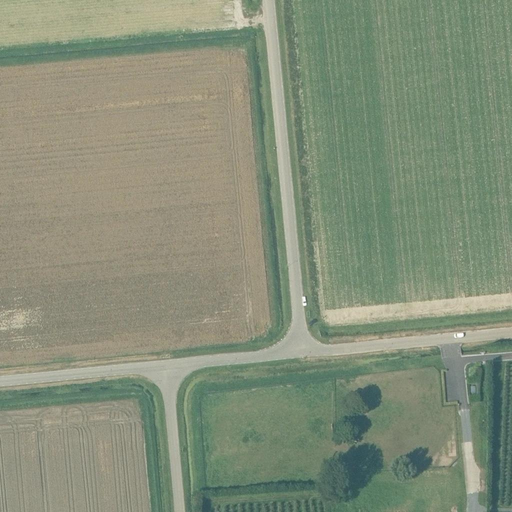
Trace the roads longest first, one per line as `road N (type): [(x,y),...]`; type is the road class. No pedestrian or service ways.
road 1 (tertiary): [(301,352),(268,0)]
road 2 (unclassified): [(301,352),(511,333)]
road 3 (tertiary): [(0,381),(166,365)]
road 4 (unclassified): [(179,511),(166,365)]
road 5 (tertiary): [(166,365),(301,352)]
